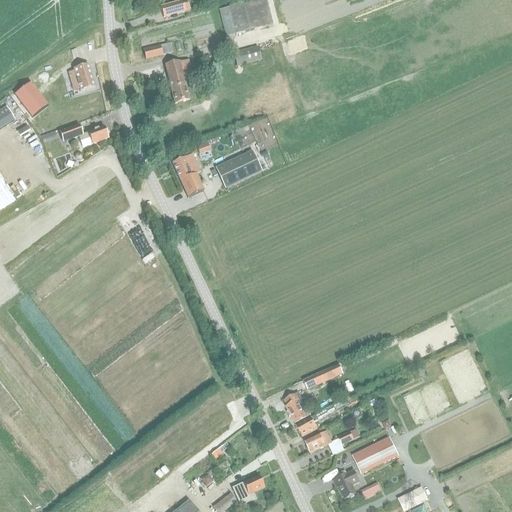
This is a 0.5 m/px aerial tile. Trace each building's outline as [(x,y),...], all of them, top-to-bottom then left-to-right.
[(163,16),(185,10),(181,0),(160,6),(163,16)] [(226,37),(236,35),(273,26),(266,0),(259,0),(220,10),(226,37)] [(146,60),(168,54),(165,43),(143,49),(146,60)] [(237,66),(261,60),(258,47),(234,53),(237,66)] [(193,77),(188,60),(179,62),(165,65),(174,103),(189,100),(183,79),(193,77)] [(80,91),(95,87),(88,65),(73,69),(80,91)] [(6,107),(0,111),(0,129),(15,120),(6,107)] [(82,135),(78,125),(60,132),(63,143),(78,137),(80,142),(89,138),(92,145),(108,139),(103,127),(82,135)] [(252,152),(215,169),(225,189),(261,172),(252,152)] [(188,198),(204,191),(196,174),(200,172),(192,154),(172,163),(188,198)] [(0,210),(16,200),(0,174),(0,210)] [(305,392),(318,386),(316,382),(332,375),(330,369),(301,382),(305,392)] [(296,424),(311,415),(298,392),(283,401),(287,407),(286,408),(296,424)] [(314,423),(335,411),(332,406),(297,426),(303,437),(318,429),(314,423)] [(342,445),(354,439),(351,432),(339,438),(342,445)] [(330,445),(326,435),(322,437),(321,435),(306,442),(311,453),(330,445)] [(362,475),(398,457),(389,439),(353,457),(362,475)] [(359,483),(354,472),(334,482),(337,488),(339,487),(345,500),(356,495),(352,486),(359,483)] [(235,487),(233,488),(241,505),(256,498),(253,493),(264,488),(258,476),(242,483),(242,484),(235,487)] [(216,511),(223,511),(237,502),(230,494),(213,508),(216,511)] [(196,511),(189,502),(175,511),(196,511)]
